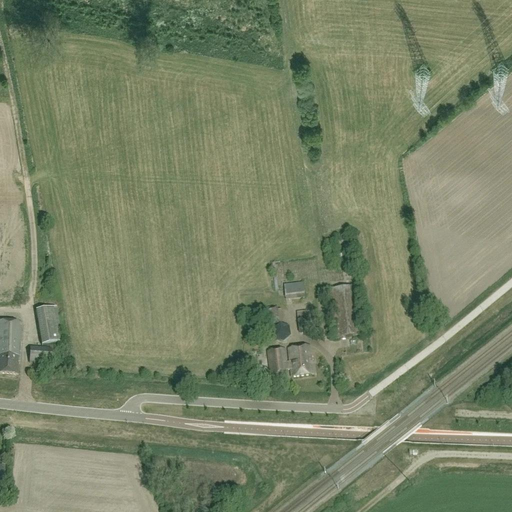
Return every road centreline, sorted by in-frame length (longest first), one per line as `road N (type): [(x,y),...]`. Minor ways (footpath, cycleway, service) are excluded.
road 1 (unclassified): [(131,417),(136,401),(148,398),(342,409)]
road 2 (unclassified): [(131,417),(0,403)]
